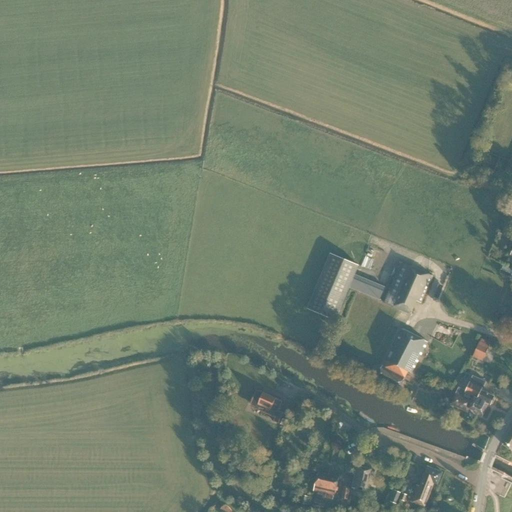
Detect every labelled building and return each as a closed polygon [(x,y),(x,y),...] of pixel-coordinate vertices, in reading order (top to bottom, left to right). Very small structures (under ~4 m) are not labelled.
[(511,241),(511,235),(508,234),(499,230),(497,236),(511,242),(511,241)] [(337,320),(340,312),(351,286),(357,289),(362,277),(356,275),(359,267),(330,253),(308,307),(337,320)] [(411,314),(411,312),(416,301),(421,303),(433,276),(401,262),(384,303),(411,314)] [(511,268),(503,265),(499,273),(511,278),(511,268)] [(411,373),(428,342),(401,328),(375,378),(398,390),(408,372),(411,373)] [(472,357),(482,361),(490,342),(481,338),(480,341),(472,357)] [(486,381),(473,375),(466,390),(459,387),(450,404),(467,412),(469,408),(483,415),(488,403),(490,404),(494,396),(482,390),(486,381)] [(259,382),(253,396),(266,402),(265,403),(278,409),(276,413),(281,415),(286,405),(281,403),(285,393),(259,382)] [(511,428),(502,444),(511,450),(511,428)] [(366,491),(371,469),(357,466),(352,488),(366,491)] [(438,484),(442,472),(427,466),(420,486),(416,485),(410,501),(425,507),(434,483),(438,484)] [(335,495),(339,477),(318,472),(314,490),(326,493),(325,497),(333,499),(334,495),(335,495)] [(348,499),(350,488),(343,487),(342,498),(348,499)] [(397,503),(401,492),(395,490),(390,500),(397,503)] [(306,504),(308,496),(301,495),(300,503),(306,504)]
